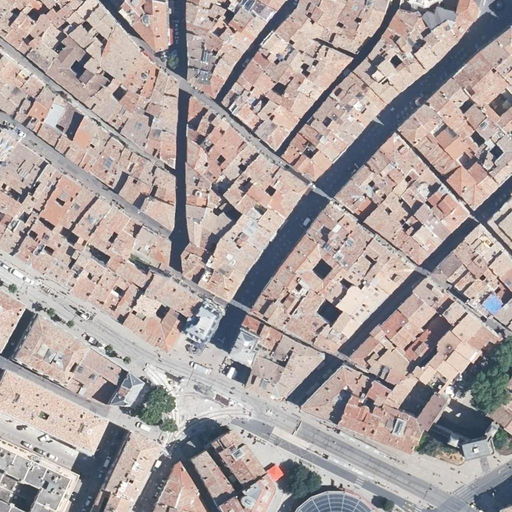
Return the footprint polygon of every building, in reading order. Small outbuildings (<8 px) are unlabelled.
[(29,0),(14,0),(13,2),(10,0),(0,0),(0,30),(3,33),(6,36),(14,24),(13,23),(13,22),(19,14),(13,9),(16,5),(17,5),(22,8),(23,7),(29,0)] [(29,0),(23,7),(22,8),(23,9),(19,14),(13,22),(13,23),(14,24),(6,36),(12,40),(19,45),(27,34),(30,30),(38,20),(28,13),(33,5),(43,13),(44,11),(46,13),(52,7),(46,0),(29,0)] [(54,5),(52,7),(46,13),(53,18),(61,24),(67,18),(85,0),(67,0),(62,5),(57,10),(54,5)] [(100,0),(85,0),(67,18),(71,21),(65,27),(71,32),(90,14),(101,1),(100,0)] [(124,0),(120,6),(127,13),(134,21),(149,9),(143,3),(143,2),(145,0),(124,0)] [(148,0),(149,9),(134,21),(159,47),(170,42),(169,21),(168,0),(148,0)] [(189,0),(189,7),(190,17),(203,21),(209,24),(212,26),(221,33),(228,24),(230,20),(231,19),(226,16),(227,14),(225,12),(227,6),(215,0),(212,6),(192,0),(189,0)] [(255,0),(232,0),(230,3),(229,4),(237,10),(231,19),(230,20),(239,26),(255,37),(259,31),(264,24),(270,18),(251,6),(255,0)] [(274,6),(264,0),(255,0),(251,6),(270,18),(274,13),(278,8),(274,6)] [(336,22),(339,17),(338,16),(314,0),(300,0),(299,4),(308,10),(310,8),(313,10),(311,13),(317,17),(325,23),(332,29),(332,28),(336,22)] [(314,0),(338,16),(347,0),(314,0)] [(360,14),(364,0),(347,0),(338,16),(339,17),(346,21),(351,23),(371,34),(374,30),(379,24),(363,16),(361,21),(355,18),(357,13),(360,14)] [(383,16),(386,7),(373,2),(365,0),(364,0),(360,14),(363,16),(379,24),(382,19),(383,16)] [(480,0),(459,0),(457,10),(440,5),(441,0),(400,0),(400,6),(410,9),(414,10),(418,8),(423,13),(422,15),(433,26),(448,17),(460,36),(467,28),(476,17),(480,0)] [(101,1),(90,14),(71,32),(77,36),(88,46),(101,58),(117,20),(112,14),(101,1)] [(318,34),(325,23),(317,17),(313,21),(308,17),(311,13),(308,10),(299,4),(295,8),(290,13),(292,14),(303,23),(300,28),(312,36),(316,35),(318,34)] [(38,20),(43,13),(33,5),(28,13),(38,20)] [(449,47),(433,26),(422,15),(423,13),(418,8),(414,10),(410,9),(400,6),(400,7),(399,9),(397,11),(412,21),(415,24),(416,25),(425,34),(424,35),(441,55),(445,51),(449,47)] [(53,18),(46,13),(44,11),(43,13),(38,20),(30,30),(36,35),(32,38),(27,34),(19,45),(23,49),(28,53),(40,39),(53,18)] [(412,21),(397,11),(383,34),(394,45),(397,49),(404,57),(417,74),(423,70),(428,67),(429,66),(416,49),(412,44),(409,39),(407,37),(415,24),(412,21)] [(298,45),(303,48),(316,39),(314,38),(312,36),(300,28),(303,23),(292,14),(290,13),(284,20),(276,29),(289,39),(292,36),(296,39),(294,42),(298,45)] [(206,34),(212,26),(209,24),(203,21),(190,17),(190,22),(190,30),(206,34)] [(454,42),(460,36),(448,17),(433,26),(449,47),(454,42)] [(65,27),(61,24),(53,18),(40,39),(28,53),(37,60),(48,68),(58,55),(59,53),(52,47),(59,37),(63,40),(71,32),(65,27)] [(71,32),(63,40),(67,43),(59,53),(58,55),(48,68),(76,91),(88,100),(105,83),(108,85),(112,79),(104,72),(108,67),(116,74),(123,79),(129,68),(142,48),(128,32),(126,30),(117,20),(101,58),(88,46),(77,36),(71,32)] [(367,39),(371,34),(351,23),(346,21),(343,26),(336,22),(332,28),(337,31),(365,42),(367,39)] [(360,47),(365,42),(337,31),(332,28),(332,29),(325,23),(318,34),(325,37),(334,42),(338,43),(357,51),(360,47)] [(511,23),(497,35),(496,36),(481,47),(495,62),(499,66),(511,80),(511,23)] [(250,43),(255,37),(239,26),(236,30),(228,24),(221,33),(234,41),(245,50),(250,43)] [(416,25),(415,24),(407,37),(409,39),(412,44),(417,40),(419,43),(417,45),(419,47),(416,49),(429,66),(434,61),(441,55),(424,35),(425,34),(416,25)] [(234,41),(221,33),(212,26),(206,34),(206,47),(213,49),(214,45),(220,48),(218,52),(223,54),(227,49),(239,58),(242,54),(245,50),(234,41)] [(311,61),(315,54),(303,48),(298,45),(294,42),(289,39),(276,29),(269,36),(263,43),(278,53),(282,56),(289,62),(290,62),(298,67),(305,58),(311,61)] [(220,58),(223,54),(218,52),(213,49),(206,47),(206,34),(190,30),(190,49),(190,64),(216,68),(216,65),(220,58)] [(416,75),(417,74),(404,57),(396,64),(389,57),(397,49),(394,45),(383,34),(370,52),(359,64),(355,67),(368,79),(372,82),(388,99),(397,91),(411,79),(416,75)] [(316,54),(322,42),(319,40),(318,40),(316,39),(303,48),(315,54),(316,54)] [(340,49),(322,42),(316,54),(342,68),(352,56),(353,56),(353,55),(340,49)] [(258,51),(254,56),(278,77),(279,79),(280,78),(290,62),(289,62),(282,56),(278,62),(274,59),(278,53),(263,43),(258,51)] [(0,89),(11,76),(23,85),(23,84),(24,83),(32,72),(9,55),(2,49),(0,47),(0,89)] [(454,73),(502,124),(511,134),(511,80),(499,66),(495,62),(481,47),(467,61),(454,73)] [(133,107),(140,91),(143,86),(147,75),(152,65),(154,60),(148,54),(142,48),(129,68),(123,79),(116,74),(113,79),(112,79),(108,85),(106,88),(118,97),(121,99),(133,107)] [(224,54),(223,54),(220,58),(216,65),(216,68),(215,70),(220,73),(227,77),(232,69),(236,63),(224,54)] [(342,68),(316,54),(315,54),(311,61),(304,71),(308,74),(326,86),(336,75),(339,71),(342,68)] [(244,70),(239,77),(250,86),(254,81),(256,83),(266,93),(270,87),(271,87),(278,77),(254,56),(246,68),(244,70)] [(140,91),(150,95),(161,65),(157,63),(154,60),(152,65),(147,75),(143,86),(140,91)] [(282,94),(271,87),(270,87),(266,93),(271,96),(272,97),(280,102),(281,102),(303,112),(309,106),(317,97),(298,87),(308,74),(304,71),(298,67),(290,62),(280,78),(289,82),(282,94)] [(215,70),(216,68),(190,64),(190,71),(190,76),(190,77),(203,85),(216,93),(216,94),(216,93),(221,86),(227,77),(220,73),(215,70)] [(161,65),(150,95),(168,103),(178,108),(178,100),(179,94),(165,88),(170,72),(166,69),(161,65)] [(385,102),(388,99),(372,82),(368,79),(355,67),(352,70),(350,73),(382,106),(385,102)] [(37,76),(32,72),(24,83),(23,84),(32,91),(39,96),(46,83),(44,81),(37,76)] [(174,75),(170,72),(165,88),(179,94),(179,84),(180,79),(174,75)] [(345,77),(339,83),(356,94),(359,97),(377,111),(379,109),(382,106),(350,73),(345,77)] [(442,84),(428,97),(434,104),(444,115),(450,121),(476,148),(480,144),(477,140),(469,133),(478,125),(485,132),(489,136),(502,124),(498,120),(489,111),(460,79),(454,73),(442,84)] [(326,86),(308,74),(298,87),(317,97),(321,92),(326,86)] [(32,91),(23,84),(23,85),(11,76),(0,89),(0,102),(1,103),(15,114),(32,91)] [(250,86),(239,77),(236,81),(233,86),(242,93),(248,98),(248,97),(253,88),(250,86)] [(46,83),(39,96),(40,96),(52,105),(59,93),(51,86),(46,83)] [(100,110),(109,116),(121,99),(118,97),(106,88),(108,85),(105,83),(88,100),(100,110)] [(256,83),(253,88),(248,97),(248,98),(247,99),(237,111),(245,118),(246,119),(256,128),(267,116),(280,102),(272,97),(271,96),(267,101),(262,97),(266,93),(256,83)] [(336,87),(332,92),(339,98),(353,110),(367,122),(371,117),(377,111),(359,97),(356,94),(339,83),(339,84),(336,87)] [(230,105),(242,93),(233,86),(230,90),(224,99),(227,101),(230,105)] [(20,117),(25,120),(34,104),(39,96),(32,91),(15,114),(20,117)] [(178,115),(178,108),(168,103),(150,95),(140,91),(133,107),(121,99),(109,116),(114,121),(122,127),(126,121),(131,113),(147,122),(152,124),(156,113),(156,112),(177,123),(178,115)] [(339,98),(332,92),(314,112),(339,132),(348,139),(350,141),(351,140),(358,132),(367,122),(353,110),(339,98)] [(52,105),(46,118),(63,128),(66,129),(65,131),(75,137),(76,134),(87,113),(71,101),(70,101),(59,93),(52,105)] [(247,99),(248,98),(242,93),(230,105),(233,108),(237,111),(247,99)] [(271,96),(266,93),(262,97),(267,101),(271,96)] [(189,121),(199,127),(202,117),(210,106),(201,100),(192,94),(191,96),(190,108),(189,121)] [(31,124),(40,129),(46,118),(52,105),(40,96),(39,96),(34,104),(25,120),(31,124)] [(414,139),(414,140),(440,167),(455,183),(474,204),(475,205),(486,195),(502,180),(497,175),(475,149),(476,148),(450,121),(438,132),(437,133),(432,127),(444,115),(434,104),(428,97),(417,108),(400,124),(399,124),(399,125),(400,125),(412,138),(413,139),(414,139)] [(302,113),(303,112),(281,102),(280,102),(267,116),(276,124),(273,128),(267,136),(272,141),(277,145),(278,145),(288,131),(289,131),(302,113)] [(220,120),(223,116),(216,111),(210,106),(202,117),(199,127),(209,131),(220,120)] [(156,113),(152,124),(154,125),(162,127),(177,131),(177,127),(177,123),(156,112),(156,113)] [(341,150),(350,141),(348,139),(339,132),(314,112),(301,129),(314,141),(320,146),(331,156),(333,158),(341,150)] [(76,134),(91,144),(92,142),(93,138),(96,131),(95,131),(100,124),(99,122),(91,117),(87,113),(76,134)] [(147,122),(131,113),(126,121),(122,127),(131,134),(146,146),(149,136),(149,134),(152,124),(147,122)] [(438,132),(450,121),(444,115),(432,127),(437,133),(438,132)] [(224,116),(223,116),(220,120),(209,131),(203,141),(207,145),(213,134),(217,138),(231,122),(226,118),(224,116)] [(276,124),(267,116),(256,128),(262,132),(267,136),(273,128),(276,124)] [(46,118),(40,129),(39,131),(45,136),(56,144),(65,131),(66,129),(63,128),(46,118)] [(203,141),(209,131),(199,127),(189,121),(189,122),(188,132),(203,141)] [(231,122),(217,138),(209,148),(215,154),(204,170),(213,179),(214,178),(215,177),(226,165),(249,143),(250,140),(241,132),(231,122)] [(91,148),(99,154),(104,148),(112,134),(105,128),(100,124),(95,131),(96,131),(93,138),(99,141),(96,145),(92,142),(91,144),(90,145),(89,147),(91,148)] [(152,124),(149,134),(162,137),(177,140),(177,136),(177,131),(162,127),(154,125),(152,124)] [(476,148),(475,149),(497,175),(502,180),(511,169),(511,135),(511,134),(502,124),(489,136),(480,144),(476,148)] [(12,133),(5,127),(0,133),(0,165),(2,163),(19,139),(12,133)] [(297,134),(292,141),(304,150),(308,144),(316,150),(312,155),(324,168),(329,163),(333,158),(331,156),(320,146),(314,141),(301,129),(300,131),(297,134)] [(417,177),(428,165),(413,149),(395,130),(389,137),(382,144),(401,163),(408,171),(410,170),(414,174),(417,177)] [(82,161),(91,148),(89,147),(90,145),(91,144),(76,134),(75,137),(65,131),(56,144),(67,152),(78,159),(82,162),(82,161)] [(215,154),(209,148),(207,145),(203,141),(188,132),(188,137),(188,147),(188,157),(189,158),(204,170),(215,154)] [(96,172),(106,179),(111,169),(118,172),(122,162),(120,160),(127,145),(124,143),(122,141),(118,138),(113,134),(112,134),(104,148),(99,154),(91,168),(96,172)] [(162,137),(149,134),(149,136),(146,146),(155,151),(162,155),(162,137)] [(177,140),(162,137),(162,155),(176,164),(176,152),(177,140)] [(50,161),(29,146),(22,141),(19,139),(2,163),(34,185),(40,176),(50,161)] [(255,144),(250,140),(249,143),(226,165),(215,177),(214,178),(226,188),(226,189),(226,190),(232,196),(246,181),(244,180),(239,175),(246,167),(241,162),(244,158),(250,163),(261,150),(255,144)] [(304,150),(292,141),(283,152),(295,161),(299,164),(316,176),(324,168),(312,155),(304,150)] [(308,144),(304,150),(312,155),(316,150),(308,144)] [(376,151),(368,159),(379,169),(381,167),(386,172),(389,169),(400,180),(395,185),(396,185),(402,191),(417,177),(414,174),(409,179),(405,175),(408,171),(401,163),(382,144),(376,151)] [(126,164),(133,168),(141,154),(138,152),(132,148),(129,146),(127,145),(120,160),(122,162),(126,164)] [(85,163),(91,168),(99,154),(91,148),(82,161),(85,163)] [(266,154),(261,150),(250,163),(246,167),(239,175),(244,180),(251,171),(259,178),(259,177),(263,173),(275,161),(274,160),(266,154)] [(140,174),(149,158),(144,155),(141,154),(133,168),(132,170),(140,174)] [(164,168),(149,158),(140,174),(155,182),(156,180),(160,182),(176,187),(175,180),(175,175),(164,168)] [(213,179),(204,170),(189,158),(189,166),(189,179),(209,184),(211,184),(212,184),(213,179)] [(360,167),(353,175),(366,187),(365,188),(369,192),(380,202),(396,185),(395,185),(383,173),(379,169),(368,159),(360,167)] [(33,187),(29,193),(0,239),(0,242),(5,246),(16,252),(22,242),(34,224),(39,216),(41,212),(35,209),(29,219),(22,214),(26,207),(32,210),(36,203),(44,208),(65,171),(56,165),(50,161),(40,176),(43,178),(36,190),(33,187)] [(280,164),(275,161),(263,173),(271,179),(275,182),(280,175),(286,168),(280,164)] [(111,169),(106,179),(109,181),(115,185),(117,180),(126,164),(122,162),(118,172),(111,169)] [(34,185),(2,163),(0,165),(0,174),(3,176),(4,175),(7,178),(6,179),(25,191),(29,193),(33,187),(34,185)] [(121,189),(132,170),(133,168),(126,164),(117,180),(115,185),(118,187),(121,189)] [(417,177),(402,191),(403,192),(406,195),(414,204),(417,207),(426,199),(429,195),(443,182),(431,168),(428,165),(417,177)] [(381,167),(379,169),(383,173),(395,185),(400,180),(389,169),(386,172),(381,167)] [(297,176),(286,168),(280,175),(304,191),(306,188),(309,184),(297,176)] [(132,170),(121,189),(126,193),(148,208),(158,215),(166,221),(173,226),(174,225),(175,202),(155,194),(160,182),(156,180),(155,182),(140,174),(132,170)] [(409,179),(414,174),(410,170),(408,171),(405,175),(409,179)] [(73,176),(65,171),(44,208),(42,211),(58,221),(59,222),(63,216),(84,184),(80,181),(73,176)] [(251,171),(244,180),(246,181),(252,187),(255,182),(259,178),(251,171)] [(271,179),(263,173),(259,177),(259,178),(255,182),(252,187),(251,188),(286,214),(287,215),(293,207),(299,198),(287,190),(279,185),(277,188),(269,182),(271,179)] [(0,239),(29,193),(25,191),(21,197),(2,186),(6,179),(7,178),(4,175),(3,176),(0,174),(0,239)] [(304,191),(280,175),(275,182),(279,185),(287,190),(299,198),(301,195),(304,191)] [(356,208),(369,192),(365,188),(366,187),(353,175),(344,184),(337,192),(356,208)] [(226,188),(214,178),(213,179),(212,184),(215,187),(222,194),(226,190),(226,189),(226,188)] [(189,188),(210,193),(211,184),(209,184),(189,179),(189,182),(189,188)] [(279,185),(275,182),(271,179),(269,182),(277,188),(279,185)] [(252,187),(246,181),(232,196),(239,202),(251,188),(252,187)] [(176,187),(160,182),(155,194),(175,202),(176,200),(176,194),(176,187)] [(464,204),(443,182),(429,195),(436,202),(432,206),(453,228),(459,222),(470,211),(470,210),(464,204)] [(52,225),(39,216),(34,224),(22,242),(16,252),(30,261),(47,272),(63,245),(69,236),(69,235),(61,229),(66,221),(75,227),(75,226),(77,224),(80,220),(100,193),(91,188),(84,184),(63,216),(59,222),(58,221),(55,227),(52,225)] [(220,197),(222,194),(215,187),(212,184),(211,184),(210,193),(209,196),(216,201),(220,197)] [(402,191),(396,185),(380,202),(366,216),(370,219),(383,230),(390,236),(403,222),(404,221),(402,219),(402,220),(400,218),(404,214),(407,217),(409,215),(415,208),(417,207),(414,204),(406,195),(402,200),(398,196),(403,192),(402,191)] [(208,204),(209,196),(210,193),(189,188),(189,192),(189,200),(208,204)] [(286,214),(251,188),(239,202),(246,208),(275,229),(281,222),(287,215),(286,214)] [(224,201),(232,196),(226,190),(222,194),(220,197),(224,201)] [(366,216),(380,202),(369,192),(356,208),(359,211),(366,216)] [(77,240),(76,241),(69,236),(63,245),(47,272),(57,278),(72,287),(81,272),(93,253),(85,247),(84,247),(85,247),(91,237),(114,203),(106,197),(100,193),(80,220),(77,224),(75,226),(83,231),(79,237),(77,240)] [(511,195),(500,206),(494,212),(489,217),(488,217),(489,218),(495,225),(511,242),(511,195)] [(216,201),(209,196),(208,204),(189,200),(189,212),(204,222),(223,233),(229,227),(231,225),(229,223),(234,217),(227,211),(239,202),(232,196),(224,201),(220,197),(216,201),(223,208),(223,209),(217,216),(212,211),(216,201)] [(325,207),(352,228),(358,221),(349,213),(331,198),(329,201),(328,203),(325,207)] [(426,199),(417,207),(415,208),(425,218),(429,215),(438,224),(435,227),(444,237),(448,233),(453,228),(432,206),(426,199)] [(121,208),(114,203),(91,237),(108,248),(109,249),(117,235),(120,231),(116,228),(117,227),(116,227),(117,226),(122,229),(124,224),(126,225),(132,215),(121,208)] [(315,219),(309,228),(326,241),(325,242),(335,252),(347,236),(352,228),(325,207),(322,210),(315,219)] [(237,219),(234,217),(229,223),(231,225),(259,244),(261,246),(268,238),(275,229),(246,208),(237,219)] [(425,218),(415,208),(409,215),(407,217),(407,218),(412,223),(408,227),(403,222),(390,236),(402,245),(420,260),(425,255),(431,249),(414,231),(426,219),(425,218)] [(58,221),(42,211),(41,212),(39,216),(52,225),(55,227),(58,221)] [(219,240),(223,233),(204,222),(189,212),(188,212),(188,213),(188,214),(189,222),(192,238),(201,243),(201,241),(211,247),(215,238),(219,240)] [(135,218),(132,215),(126,225),(124,224),(122,229),(120,231),(117,235),(135,244),(139,232),(144,223),(137,219),(135,218)] [(426,219),(435,227),(438,224),(429,215),(425,218),(426,219)] [(412,223),(407,218),(404,221),(403,222),(408,227),(412,223)] [(436,244),(444,237),(435,227),(426,219),(414,231),(431,249),(436,244)] [(61,229),(69,235),(75,227),(66,221),(61,229)] [(344,261),(350,266),(353,263),(368,244),(375,235),(366,227),(358,221),(352,228),(347,236),(335,252),(344,261)] [(486,256),(491,262),(504,247),(491,233),(489,231),(480,221),(473,229),(466,235),(477,246),(475,248),(479,252),(481,249),(487,255),(486,256)] [(139,232),(135,244),(134,245),(155,256),(169,263),(170,250),(170,248),(171,239),(156,231),(144,223),(139,232)] [(231,225),(229,227),(223,233),(219,240),(215,249),(247,270),(252,261),(254,255),(255,253),(261,246),(259,244),(231,225)] [(69,235),(69,236),(76,241),(77,240),(79,237),(83,231),(75,226),(75,227),(69,235)] [(344,261),(335,252),(325,242),(326,241),(309,228),(292,250),(276,272),(289,281),(295,285),(294,287),(296,289),(304,296),(309,288),(314,281),(325,291),(339,277),(340,278),(345,272),(348,269),(350,266),(344,261)] [(135,244),(117,235),(109,249),(108,248),(104,255),(109,258),(109,259),(149,285),(157,269),(152,266),(149,271),(147,270),(150,265),(142,260),(131,253),(133,249),(134,245),(135,244)] [(375,235),(368,244),(353,263),(365,273),(366,272),(372,278),(383,264),(394,250),(387,244),(375,235)] [(460,241),(455,247),(465,258),(472,265),(480,273),(491,262),(486,256),(487,255),(481,249),(479,252),(475,248),(477,246),(466,235),(460,241)] [(201,243),(192,238),(188,244),(182,252),(186,272),(206,283),(221,291),(231,296),(236,288),(239,283),(247,270),(215,249),(211,247),(201,241),(201,243)] [(465,258),(455,247),(446,255),(433,268),(439,272),(445,278),(449,275),(465,258)] [(499,270),(502,273),(507,268),(511,262),(511,255),(510,253),(504,247),(491,262),(499,270)] [(402,256),(394,250),(383,264),(401,279),(405,275),(413,267),(414,266),(402,256)] [(110,263),(102,258),(93,253),(81,272),(72,287),(78,291),(89,298),(105,272),(110,263)] [(472,265),(465,258),(449,275),(452,277),(456,281),(472,265)] [(496,273),(499,270),(491,262),(480,273),(465,288),(469,290),(474,294),(496,273)] [(511,262),(507,268),(502,273),(504,276),(511,283),(511,262)] [(125,321),(145,286),(110,263),(105,272),(89,298),(103,307),(125,321)] [(345,305),(334,321),(333,322),(342,327),(350,333),(357,325),(362,319),(381,300),(385,296),(390,291),(378,280),(376,281),(372,278),(366,272),(365,273),(353,263),(350,266),(348,269),(345,272),(355,280),(352,281),(349,285),(340,278),(339,277),(325,291),(328,293),(345,305)] [(383,264),(372,278),(376,281),(378,280),(390,291),(396,285),(401,279),(383,264)] [(465,288),(480,273),(472,265),(456,281),(460,284),(465,288)] [(149,285),(148,286),(147,287),(145,286),(125,321),(144,332),(170,349),(173,348),(185,328),(184,327),(188,318),(170,307),(165,315),(157,310),(164,298),(178,308),(180,305),(196,315),(200,308),(207,296),(192,287),(172,276),(162,271),(157,269),(149,285)] [(502,279),(504,276),(502,273),(499,270),(496,273),(502,279)] [(253,307),(286,324),(294,311),(286,305),(296,289),(294,287),(285,298),(282,296),(286,291),(283,289),(289,281),(284,278),(276,272),(268,282),(263,290),(258,298),(254,305),(253,307)] [(511,283),(504,276),(502,279),(496,273),(474,294),(471,297),(475,301),(485,309),(492,315),(496,311),(511,293),(511,283)] [(433,302),(445,290),(435,281),(426,275),(419,282),(413,288),(415,291),(433,302)] [(298,330),(304,334),(319,310),(318,309),(319,306),(328,293),(325,291),(314,281),(309,288),(304,296),(296,289),(286,305),(294,311),(286,324),(298,330)] [(444,309),(455,297),(450,293),(445,290),(433,302),(438,307),(443,310),(443,311),(444,309)] [(12,298),(0,291),(0,345),(23,305),(12,298)] [(421,325),(438,307),(433,302),(415,291),(407,298),(401,305),(413,317),(421,325)] [(510,322),(511,319),(511,293),(496,311),(501,315),(510,322)] [(223,306),(207,296),(200,308),(205,309),(200,318),(199,318),(198,318),(196,318),(195,318),(190,315),(188,318),(184,327),(185,328),(193,332),(205,339),(211,338),(219,321),(224,312),(224,311),(225,310),(225,309),(225,308),(224,307),(223,306)] [(461,302),(455,297),(444,309),(456,321),(469,308),(461,302)] [(428,325),(425,329),(421,325),(413,317),(401,305),(388,318),(382,323),(393,335),(404,345),(401,348),(404,351),(417,364),(440,338),(428,325)] [(205,309),(200,308),(196,315),(195,318),(196,318),(198,318),(199,318),(200,318),(205,309)] [(478,315),(469,308),(456,321),(444,333),(440,338),(417,364),(414,367),(417,370),(437,386),(442,389),(444,387),(455,373),(460,366),(462,367),(468,359),(470,357),(480,346),(469,346),(485,320),(478,315)] [(456,321),(444,309),(443,311),(443,310),(428,325),(440,338),(444,333),(456,321)] [(309,336),(314,339),(322,329),(330,318),(326,316),(319,310),(304,334),(309,336)] [(39,373),(63,386),(87,346),(62,330),(35,313),(22,336),(10,358),(39,373)] [(246,317),(244,321),(263,332),(257,343),(261,345),(260,347),(270,351),(274,352),(285,332),(266,322),(248,313),(246,317)] [(330,318),(322,329),(330,333),(342,340),(346,337),(350,333),(342,327),(333,322),(334,321),(330,318)] [(469,346),(480,346),(483,343),(486,339),(488,340),(492,335),(496,338),(500,333),(495,329),(485,320),(469,346)] [(263,332),(244,321),(236,336),(231,347),(233,352),(255,362),(259,351),(260,350),(260,347),(261,345),(257,343),(263,332)] [(361,345),(350,355),(359,359),(371,366),(378,355),(408,371),(412,365),(414,367),(417,364),(404,351),(401,348),(404,345),(393,335),(382,323),(380,321),(372,329),(374,331),(361,345)] [(330,333),(322,329),(314,339),(324,343),(332,347),(334,348),(337,345),(342,340),(330,333)] [(505,335),(500,331),(500,333),(496,338),(492,335),(488,340),(486,339),(483,343),(494,351),(496,349),(496,348),(497,348),(498,347),(499,347),(500,346),(501,346),(503,346),(505,347),(506,348),(511,340),(511,339),(509,338),(505,335)] [(275,353),(281,356),(289,359),(287,364),(294,367),(295,367),(309,344),(298,338),(285,332),(274,352),(275,353)] [(287,364),(259,351),(255,362),(254,364),(253,369),(261,371),(279,379),(271,394),(277,397),(281,398),(282,399),(283,398),(284,398),(301,380),(324,357),(325,356),(325,355),(325,354),(325,353),(324,353),(324,352),(323,352),(309,344),(295,367),(294,367),(287,364)] [(105,403),(126,371),(107,359),(87,346),(63,386),(78,393),(85,397),(90,398),(105,403)] [(481,348),(480,346),(470,357),(473,359),(474,357),(481,349),(481,348)] [(275,353),(274,352),(270,351),(268,354),(280,359),(281,356),(275,353)] [(405,376),(408,371),(378,355),(371,366),(384,372),(391,376),(398,380),(399,378),(400,379),(404,377),(404,376),(405,376)] [(337,419),(340,420),(354,388),(355,389),(359,379),(370,384),(375,375),(348,361),(346,361),(345,361),(344,362),(343,362),(339,366),(321,384),(309,397),(305,400),(305,401),(304,401),(304,402),(303,403),(303,404),(303,405),(304,406),(304,407),(305,407),(305,408),(306,408),(310,410),(328,416),(337,419)] [(430,424),(431,423),(433,420),(440,409),(447,398),(449,394),(445,391),(442,389),(437,386),(417,370),(414,367),(412,365),(408,371),(405,376),(404,376),(404,377),(400,379),(399,378),(398,380),(394,386),(393,385),(384,404),(386,405),(377,428),(375,434),(394,441),(414,449),(417,439),(420,440),(426,422),(430,424)] [(232,368),(230,367),(227,374),(235,379),(239,372),(239,370),(236,369),(234,368),(232,368)] [(260,390),(271,394),(279,379),(261,371),(253,369),(252,372),(247,385),(260,390)] [(97,436),(105,420),(81,408),(26,381),(4,371),(0,379),(0,411),(90,453),(97,436)] [(135,377),(126,371),(105,403),(115,404),(127,405),(141,382),(135,377)] [(377,394),(375,399),(378,400),(384,404),(393,385),(375,375),(370,384),(368,389),(368,390),(377,394)] [(511,406),(511,405),(511,386),(507,383),(492,405),(487,411),(489,413),(494,419),(498,422),(502,418),(507,423),(507,424),(511,428),(511,406)] [(364,394),(365,393),(363,392),(355,389),(354,388),(340,420),(359,428),(375,434),(377,428),(386,405),(384,404),(378,400),(375,407),(372,405),(372,404),(372,403),(372,402),(371,401),(370,400),(369,400),(368,399),(367,399),(366,399),(365,399),(364,400),(363,400),(362,400),(362,401),(359,400),(362,394),(364,395),(364,394)] [(366,394),(365,393),(364,394),(375,399),(377,394),(368,390),(366,394)] [(460,439),(463,440),(466,454),(466,455),(467,455),(467,456),(468,456),(469,456),(480,453),(482,453),(498,449),(499,448),(499,447),(492,434),(496,430),(494,428),(498,422),(494,419),(489,425),(484,433),(478,435),(474,436),(472,436),(463,433),(460,431),(453,428),(450,435),(460,439)] [(446,425),(433,420),(431,423),(442,428),(441,430),(450,435),(453,428),(446,425)] [(216,462),(242,443),(238,438),(234,434),(228,429),(205,447),(207,450),(216,462)] [(376,448),(340,430),(338,434),(374,452),(376,448)] [(142,438),(128,431),(124,440),(114,461),(105,480),(101,489),(114,495),(106,509),(112,511),(123,511),(132,496),(151,459),(155,450),(157,446),(142,438)] [(0,440),(0,511),(59,511),(62,507),(76,476),(70,473),(45,461),(18,449),(0,440)] [(238,490),(264,472),(264,471),(252,456),(246,449),(242,443),(216,462),(238,490)] [(215,506),(238,490),(216,462),(207,450),(191,458),(199,473),(199,474),(215,506)] [(365,473),(329,455),(327,459),(363,477),(365,473)] [(194,491),(195,487),(179,460),(175,464),(172,470),(168,479),(181,485),(180,489),(194,491)] [(238,490),(215,506),(218,511),(260,511),(263,509),(271,492),(272,490),(273,487),(273,485),(272,483),(270,480),(264,472),(238,490)] [(203,502),(195,487),(194,491),(180,489),(181,485),(168,479),(163,489),(156,503),(188,509),(196,511),(203,502)] [(374,511),(363,499),(359,497),(348,490),(331,487),(314,490),(307,494),(301,497),(290,508),(287,511),(374,511)] [(114,495),(101,489),(92,507),(89,511),(104,511),(106,509),(114,495)] [(511,511),(511,501),(502,507),(509,511),(511,511)] [(196,511),(188,509),(186,511),(208,511),(207,510),(203,502),(196,511)] [(186,511),(188,509),(156,503),(155,504),(152,510),(151,511),(186,511)]
